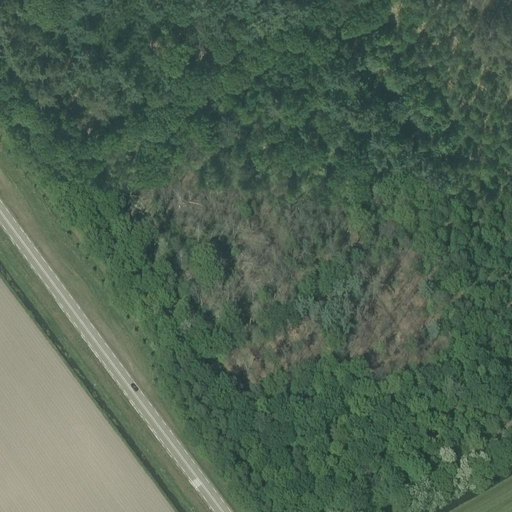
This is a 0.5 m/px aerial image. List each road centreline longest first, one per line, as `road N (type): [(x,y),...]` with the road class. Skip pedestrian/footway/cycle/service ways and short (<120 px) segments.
road 1 (track): [(295,511),(64,178)]
road 2 (primary): [(215,511),(0,222)]
road 3 (track): [(511,430),(383,511)]
